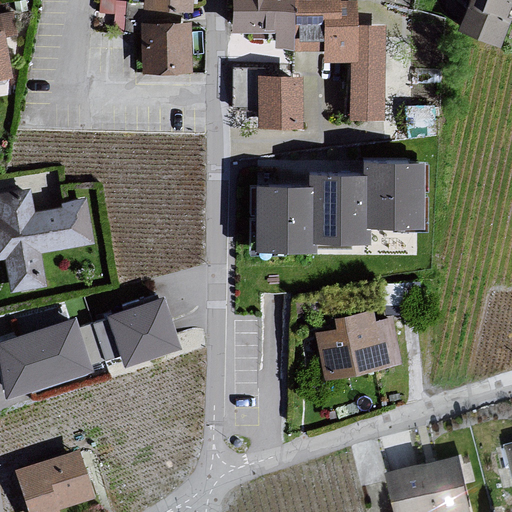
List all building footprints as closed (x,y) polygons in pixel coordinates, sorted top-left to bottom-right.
[(295,0),(233,0),(233,34),(275,34),(275,48),(322,49),(322,38),(295,38),(295,0)] [(339,23),(339,0),(295,0),(295,38),(322,38),(322,23),(339,23)] [(355,0),(339,0),(339,23),(322,23),(322,38),(322,49),(323,61),(350,61),(356,61),(356,25),(355,0)] [(511,10),(511,0),(471,0),(460,29),(499,44),(511,10)] [(193,23),(142,24),(145,73),(197,72),(193,23)] [(350,61),(350,119),(382,119),(384,25),(356,25),(356,61),(350,61)] [(5,32),(0,33),(0,80),(12,79),(5,32)] [(300,76),(258,76),(258,126),(300,126),(300,76)] [(362,158),(362,173),(368,173),(367,227),(371,227),(426,228),(427,159),(362,158)] [(308,172),(308,188),(312,188),(311,241),(317,241),(371,242),(371,227),(367,227),(368,173),(362,173),(308,172)] [(0,192),(0,260),(6,259),(12,291),(46,285),(40,251),(93,243),(85,199),(33,208),(30,188),(0,192)] [(308,188),(253,188),(252,254),(317,255),(317,241),(311,241),(312,188),(308,188)] [(163,297),(111,314),(112,317),(124,354),(128,364),(179,347),(163,297)] [(344,330),(319,335),(327,379),(402,364),(393,319),(380,322),(378,310),(341,317),(344,330)] [(75,315),(0,341),(0,363),(7,398),(90,370),(89,365),(78,328),(75,315)] [(112,317),(78,328),(89,365),(124,354),(112,317)] [(78,451),(16,469),(28,511),(57,511),(56,508),(91,497),(78,451)] [(471,511),(458,462),(390,481),(398,511),(471,511)]
